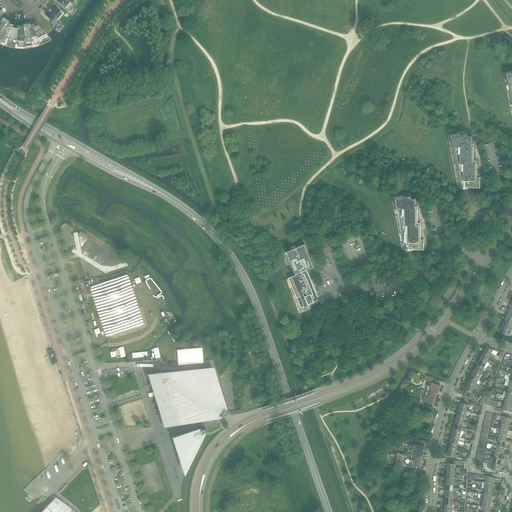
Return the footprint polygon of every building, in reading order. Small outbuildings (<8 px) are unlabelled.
[(48,11),(45,15),(52,20),(50,23),(55,27),(59,23),(56,21),(58,19),(55,17),(60,11),(54,6),(53,5),(52,7),(50,9),(50,8),(50,9),(49,11),(48,10),(48,11)] [(0,43),(0,44),(3,45),(6,46),(10,47),(13,48),(16,48),(20,48),(23,48),(26,48),(30,48),(33,47),(36,46),(39,45),(42,44),(45,43),(48,41),(51,40),(48,35),(37,22),(36,23),(34,23),(33,24),(31,24),(30,25),(29,23),(26,23),(26,24),(26,25),(23,25),(23,23),(22,24),(22,26),(20,26),(17,26),(15,25),(12,24),(10,23),(8,22),(9,20),(8,20),(8,22),(5,20),(6,19),(3,16),(1,18),(0,16),(0,43)] [(511,71),(503,73),(511,117),(511,71)] [(458,187),(468,187),(472,187),(480,187),(480,180),(478,180),(478,177),(477,177),(477,163),(475,163),(475,160),(474,160),(474,146),(472,146),(472,136),(467,136),(466,131),(448,135),(457,187),(458,187)] [(415,208),(415,203),(416,198),(411,198),(410,193),(391,197),(402,249),(417,249),(424,249),(424,242),(422,242),(422,239),(421,239),(421,225),(419,225),(419,222),(417,222),(417,208),(415,208)] [(72,225),(69,229),(75,233),(77,235),(80,231),(72,225)] [(305,244),(287,251),(287,252),(289,257),(292,264),(296,275),(291,277),(289,278),(301,308),(303,307),(305,307),(320,301),(316,292),(314,286),(311,279),(310,278),(321,274),(317,265),(318,264),(319,264),(318,264),(317,264),(316,261),(317,260),(316,260),(315,261),(313,254),(313,253),(309,255),(309,254),(305,244)] [(511,328),(511,323),(505,320),(502,326),(511,330),(511,328)] [(511,330),(502,326),(500,332),(509,336),(511,330)] [(147,330),(114,332),(116,355),(149,353),(147,330)] [(217,350),(228,345),(225,339),(214,343),(217,350)] [(493,350),(486,346),(483,352),(490,356),(495,358),(496,355),(491,353),(493,350)] [(490,356),(483,352),(480,359),(487,362),(494,365),(495,363),(493,362),(493,361),(488,359),(490,356)] [(487,362),(480,359),(477,365),(484,368),(487,362)] [(484,368),(477,365),(474,371),(481,374),(487,377),(489,375),(482,371),(484,368)] [(149,383),(150,386),(151,385),(151,386),(152,385),(164,424),(227,416),(211,367),(147,373),(147,374),(146,374),(147,376),(148,376),(150,383),(149,383)] [(481,374),(474,371),(473,371),(472,373),(473,373),(471,377),(480,381),(484,383),(485,381),(479,377),(481,374)] [(425,385),(428,386),(426,391),(437,395),(440,385),(431,382),(432,378),(425,375),(424,380),(426,381),(425,385)] [(480,381),(471,377),(468,383),(475,386),(483,390),(484,388),(482,387),(482,386),(478,384),(480,381)] [(475,386),(468,383),(465,389),(472,392),(475,386)] [(472,392),(465,389),(462,395),(474,401),(475,398),(473,397),(474,393),(472,392)] [(437,395),(426,391),(425,396),(424,396),(423,397),(424,397),(423,400),(433,404),(437,395)] [(511,392),(507,392),(504,391),(503,395),(503,397),(511,399),(511,392)] [(511,404),(511,399),(503,397),(502,398),(502,400),(505,400),(504,403),(511,405),(511,404)] [(467,404),(460,403),(458,409),(469,412),(473,413),(474,410),(466,408),(467,404)] [(511,405),(504,403),(503,409),(496,407),(495,410),(503,412),(504,409),(510,411),(511,405)] [(469,412),(458,409),(457,416),(464,418),(472,419),(472,417),(468,416),(469,412)] [(464,418),(457,416),(455,422),(462,424),(464,418)] [(462,424),(455,422),(454,429),(461,431),(466,432),(475,434),(476,431),(467,429),(461,428),(462,424)] [(499,428),(497,427),(497,429),(496,433),(498,434),(507,436),(508,430),(499,428)] [(205,429),(175,438),(184,469),(205,429)] [(461,431),(454,429),(452,435),(459,437),(461,431)] [(459,437),(452,435),(450,442),(457,444),(470,447),(471,444),(460,442),(460,441),(458,441),(459,437)] [(457,444),(450,442),(449,448),(456,450),(463,452),(464,449),(457,447),(457,444)] [(412,450),(411,454),(422,456),(424,446),(409,444),(409,449),(411,449),(412,450)] [(456,450),(449,448),(447,455),(454,457),(456,450)] [(422,456),(411,454),(410,464),(416,465),(421,466),(422,456)] [(491,456),(490,462),(500,465),(502,459),(493,457),(491,456)] [(455,461),(450,460),(450,463),(447,463),(447,470),(454,471),(455,464),(464,465),(464,468),(467,469),(468,462),(465,461),(455,461)] [(489,462),(489,464),(488,468),(499,470),(500,465),(490,462),(489,462)] [(74,511),(72,510),(68,507),(66,505),(64,504),(60,501),(55,498),(40,511),(74,511)]
